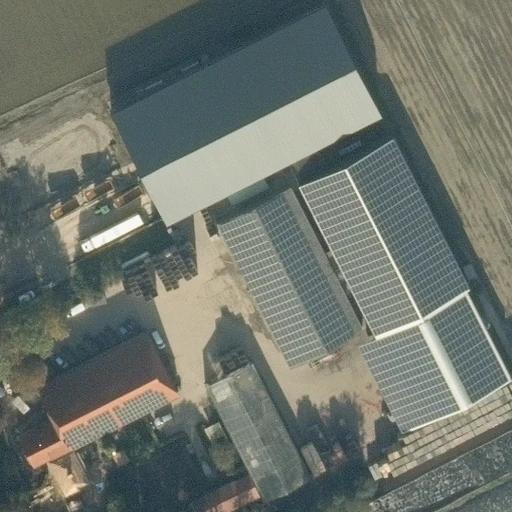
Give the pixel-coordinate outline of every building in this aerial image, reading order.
[(321,0),(316,0),(106,106),(163,218),(284,157),(296,180),(324,165),(313,143),(377,110),(359,76),(321,0)] [(359,76),(377,110),(409,95),(511,43),(511,3),(510,0),(361,0),(392,59),(359,76)] [(511,364),(511,43),(409,95),(502,280),(468,298),(504,369),(511,364)] [(16,153),(22,165),(41,203),(114,166),(89,116),(20,151),(16,153)] [(296,180),(371,330),(461,284),(464,282),(389,133),(324,165),(296,180)] [(213,220),(287,365),(361,327),(287,182),(213,220)] [(417,418),(506,373),(504,369),(468,298),(461,284),(371,330),(417,418)] [(50,419),(15,436),(30,463),(45,456),(64,492),(86,481),(69,448),(176,393),(144,331),(35,388),(50,419)] [(249,360),(203,384),(260,498),(307,474),(249,360)] [(197,440),(213,434),(205,415),(190,421),(197,440)] [(114,466),(125,460),(120,450),(109,455),(114,466)] [(438,499),(449,496),(445,483),(453,481),(446,459),(400,474),(409,502),(436,494),(438,499)] [(451,511),(511,511),(511,476),(511,477),(433,511),(375,511),(451,511)] [(230,481),(219,486),(230,508),(241,503),(230,481)]
